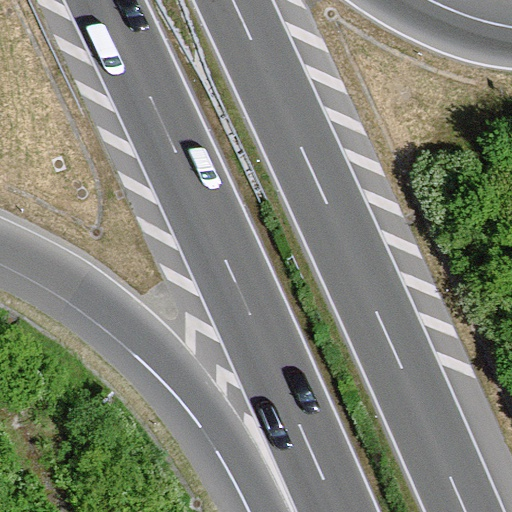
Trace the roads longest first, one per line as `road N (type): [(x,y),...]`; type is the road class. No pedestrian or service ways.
road 1 (motorway): [(469,511),(234,0)]
road 2 (motorway): [(100,0),(334,511)]
road 3 (motorway): [(0,250),(78,291),(151,347),(210,413),(277,511)]
road 4 (motorway): [(511,41),(446,24),(399,0)]
